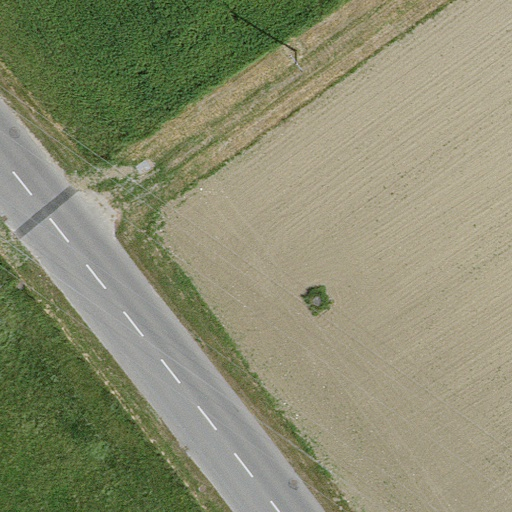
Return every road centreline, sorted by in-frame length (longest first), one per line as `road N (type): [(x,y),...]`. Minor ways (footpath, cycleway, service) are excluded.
road 1 (secondary): [(276,511),(0,156)]
road 2 (track): [(68,238),(402,0)]
